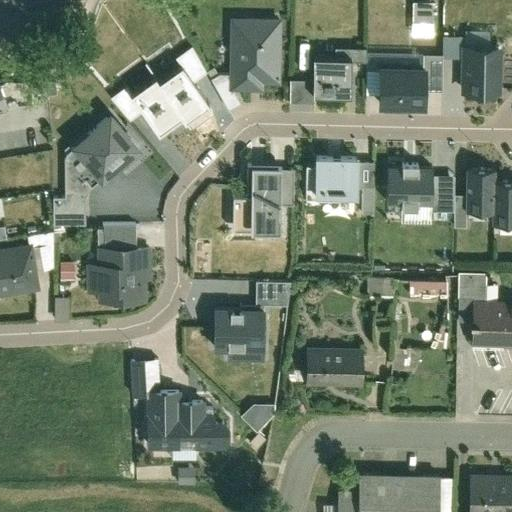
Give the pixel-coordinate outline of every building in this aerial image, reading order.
[(433,19),(433,0),(412,0),(413,18),(433,19)] [(229,72),(230,90),(233,90),(262,90),(262,84),(278,84),(278,19),(229,19),(229,72)] [(464,42),(465,85),(505,85),(504,42),(464,42)] [(422,55),(422,69),(422,91),(441,91),(441,55),(422,55)] [(349,97),(349,60),(311,61),(311,80),(312,98),(349,97)] [(185,118),(209,101),(181,63),(157,79),(182,113),(185,118)] [(422,69),(377,69),(377,108),(422,108),(422,91),(422,69)] [(0,72),(0,104),(11,100),(0,72)] [(230,90),(229,72),(208,79),(226,111),(240,103),(233,90),(230,90)] [(158,130),(182,113),(157,79),(154,75),(131,92),(158,130)] [(312,98),(311,80),(290,80),(290,103),(312,102),(312,98)] [(141,150),(110,111),(68,145),(96,181),(99,184),(141,150)] [(96,181),(68,145),(63,149),(63,197),(51,197),(51,224),(84,224),(84,197),(96,181)] [(354,157),(313,158),(313,165),(304,165),(304,204),(328,203),(328,198),(355,197),(354,161),(354,157)] [(371,160),(354,161),(355,197),(355,211),(373,210),(371,160)] [(430,163),(385,163),(385,204),(430,204),(430,174),(430,163)] [(492,164),(466,164),(467,194),(467,213),(492,212),(492,178),(492,164)] [(291,166),(248,166),(248,197),(231,197),(231,230),(250,230),(250,235),(280,235),(280,205),(291,205),(291,166)] [(453,174),(430,174),(430,204),(430,210),(453,210),(453,194),(453,174)] [(511,178),(492,178),(492,212),(492,226),(511,226),(511,178)] [(467,213),(467,194),(453,194),(453,210),(454,225),(467,225),(467,213)] [(102,248),(134,247),(133,220),(102,221),(102,248)] [(28,243),(33,271),(52,266),(50,231),(27,234),(28,243)] [(28,243),(0,247),(0,292),(35,287),(33,271),(28,243)] [(102,248),(95,248),(96,267),(85,267),(86,296),(97,295),(97,306),(145,305),(145,283),(148,282),(147,247),(134,247),(102,248)] [(467,298),(478,298),(478,270),(452,270),(451,295),(467,295),(467,298)] [(366,276),(366,293),(389,293),(389,276),(366,276)] [(407,279),(407,296),(444,295),(444,279),(407,279)] [(255,282),(255,307),(262,307),(287,306),(287,282),(255,282)] [(467,298),(467,344),(511,344),(511,298),(478,298),(467,298)] [(211,307),(212,349),(224,349),(224,359),(263,358),(262,307),(255,307),(211,307)] [(298,383),(355,383),(355,343),(299,343),(298,383)] [(116,348),(37,351),(38,418),(121,418),(116,348)] [(145,389),(157,389),(156,355),(129,356),(130,396),(146,396),(145,389)] [(157,389),(145,389),(146,396),(146,446),(176,446),(176,435),(194,434),(194,446),(223,446),(233,440),(233,419),(223,412),(210,412),(210,402),(200,402),(200,399),(178,399),(178,389),(157,389)] [(257,392),(241,411),(257,425),(274,406),(257,392)] [(461,511),(511,511),(511,470),(463,470),(461,511)] [(336,511),(438,511),(439,478),(439,472),(357,471),(357,487),(337,487),(336,511)] [(450,511),(450,478),(439,478),(438,511),(450,511)] [(324,502),(324,511),(336,511),(337,502),(324,502)]
